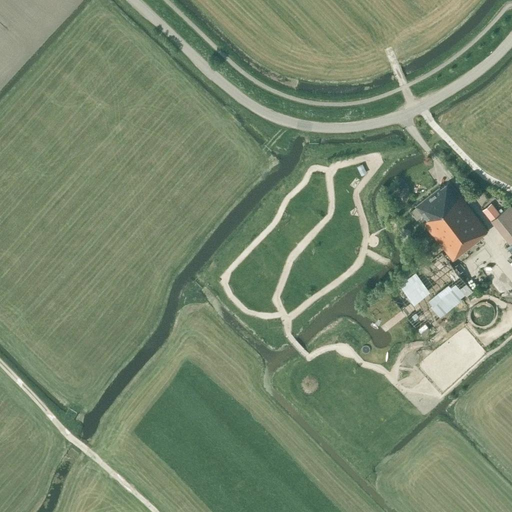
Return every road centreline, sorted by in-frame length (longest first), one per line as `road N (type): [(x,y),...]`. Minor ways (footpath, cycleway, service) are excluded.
road 1 (tertiary): [(132,0),(240,99),(310,126),(403,115),(463,81),(511,38)]
road 2 (track): [(0,369),(66,442),(148,511)]
road 3 (track): [(511,190),(483,175),(421,106)]
